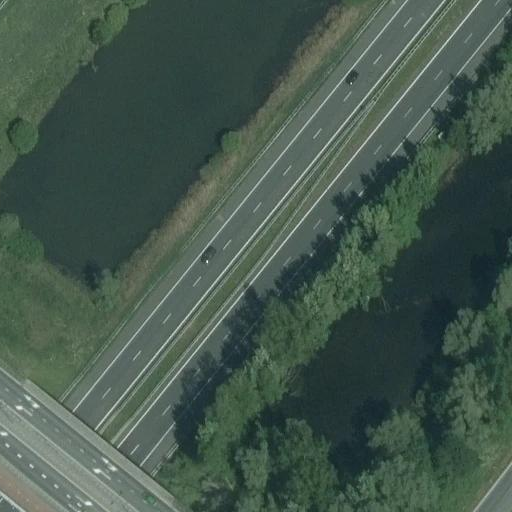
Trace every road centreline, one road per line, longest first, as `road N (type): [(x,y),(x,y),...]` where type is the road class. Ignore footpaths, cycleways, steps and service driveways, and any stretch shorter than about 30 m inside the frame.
road 1 (motorway): [(426,0),(11,511)]
road 2 (motorway): [(84,511),(499,0)]
road 3 (tertiary): [(155,511),(0,386)]
